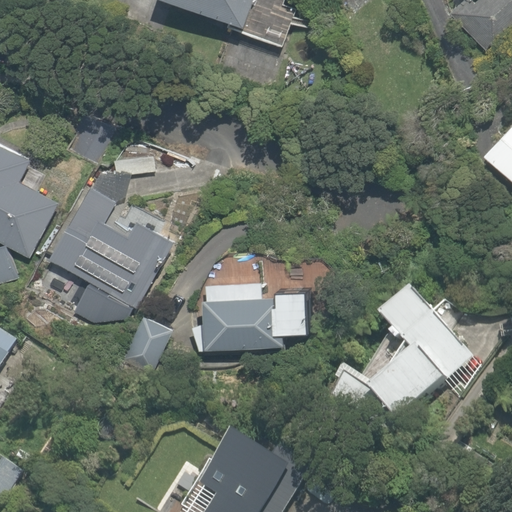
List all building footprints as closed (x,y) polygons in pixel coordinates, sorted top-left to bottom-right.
[(233,26),(288,46),(302,8),(289,3),(290,0),(196,0),(236,19),(233,26)] [(511,0),(464,0),(452,11),(486,49),(493,42),(495,45),(511,29),(511,0)] [(511,125),(487,152),(511,174),(511,125)] [(0,237),(32,255),(62,200),(22,179),(34,158),(0,139),(0,237)] [(53,258),(141,307),(179,239),(143,218),(134,234),(113,222),(123,204),(93,186),(53,258)] [(0,285),(12,283),(4,247),(0,248),(0,285)] [(196,324),(197,349),(268,346),(289,346),(289,340),(299,340),(299,326),(317,326),(316,312),(333,312),(333,297),(342,288),(341,268),(328,255),(293,256),(294,288),(265,289),(265,284),(215,285),(216,296),(208,296),(209,324),(196,324)] [(392,429),(475,359),(416,289),(386,314),(398,328),(370,378),(351,367),(334,397),(390,428),(390,427),(392,429)] [(125,358),(154,373),(180,326),(151,310),(125,358)] [(0,371),(12,354),(0,346),(0,371)] [(260,447),(232,429),(184,504),(170,495),(159,511),(284,511),(315,465),(281,443),(278,448),(265,440),(260,447)] [(0,510),(27,472),(0,455),(0,510)]
